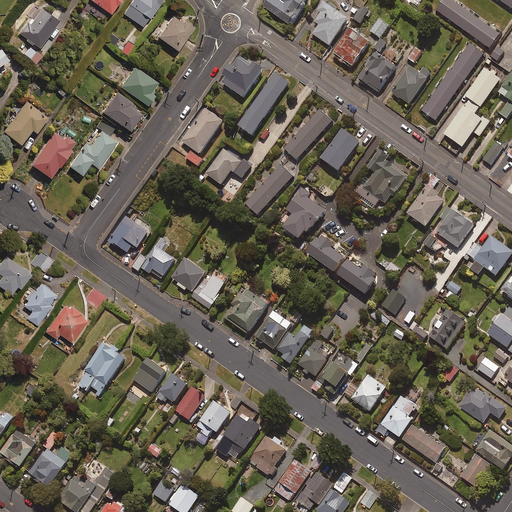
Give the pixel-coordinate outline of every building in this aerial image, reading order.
[(91,0),(109,13),(118,0),(91,0)] [(160,0),(132,0),(124,14),(143,27),(160,0)] [(305,1),(305,0),(267,0),(263,7),(292,26),(307,3),(305,1)] [(500,34),(452,0),(443,0),(437,10),(490,48),(500,34)] [(348,19),(323,1),(314,14),(318,17),(315,21),(320,25),(313,34),(330,46),(348,19)] [(58,20),(40,6),(20,33),(38,47),(50,31),(55,35),(60,27),(55,23),(58,20)] [(369,10),(363,6),(354,19),(360,23),(369,10)] [(182,21),(173,15),(158,36),(176,49),(193,26),(183,19),(182,21)] [(390,26),(380,19),(371,31),(381,38),(390,26)] [(370,42),(351,28),(333,53),(352,67),(370,42)] [(386,43),(381,39),(375,49),(380,52),(386,43)] [(484,54),(470,44),(422,110),(436,121),(484,54)] [(35,51),(29,46),(23,53),(30,58),(35,51)] [(505,52),(498,47),(491,56),(498,61),(505,52)] [(422,52),(417,48),(409,59),(414,63),(422,52)] [(397,66),(376,52),(357,78),(379,92),(397,66)] [(232,66),(231,65),(223,76),(225,77),(221,82),(244,98),(264,69),(253,61),(251,64),(240,56),(232,66)] [(421,73),(409,65),(392,92),(410,104),(431,73),(424,68),(421,73)] [(157,81),(134,66),(120,86),(146,104),(153,93),(150,91),(157,81)] [(469,99),(481,107),(501,79),(485,68),(465,96),(469,99)] [(289,83),(275,73),(238,126),(253,136),(289,83)] [(511,73),(499,92),(511,101),(511,73)] [(142,110),(116,92),(102,111),(129,130),(142,110)] [(463,147),(474,132),(480,136),(492,120),(485,116),(483,119),(476,114),(481,107),(469,99),(444,134),(463,147)] [(47,116),(27,100),(2,130),(19,144),(31,129),(35,132),(47,116)] [(511,112),(511,104),(508,102),(500,114),(507,119),(511,112)] [(224,121),(205,108),(182,141),(200,154),(224,121)] [(333,121),(320,109),(285,149),(298,160),(333,121)] [(114,129),(104,122),(96,132),(99,133),(92,142),(88,139),(68,165),(81,174),(90,162),(97,167),(116,141),(109,136),(114,129)] [(360,142),(343,129),(321,158),(339,171),(360,142)] [(63,139),(54,132),(30,162),(49,177),(75,143),(65,135),(63,139)] [(504,147),(496,142),(483,160),(491,165),(504,147)] [(250,167),(224,149),(206,174),(221,185),(232,171),(242,178),(250,167)] [(389,155),(380,149),(368,167),(375,172),(369,181),(365,177),(355,191),(375,206),(380,199),(388,205),(408,176),(386,160),(389,155)] [(203,160),(191,151),(186,158),(199,167),(203,160)] [(259,216),(293,176),(280,164),(245,204),(259,216)] [(447,198),(428,185),(407,214),(426,227),(447,198)] [(311,194),(302,187),(286,209),(293,214),(283,227),(300,239),(306,231),(309,233),(326,210),(308,198),(311,194)] [(474,225),(448,206),(440,217),(444,220),(435,231),(458,248),(474,225)] [(137,249),(149,232),(126,216),(109,241),(128,253),(133,245),(137,249)] [(321,233),(307,253),(366,294),(385,269),(364,254),(357,265),(333,248),(336,244),(321,233)] [(436,239),(430,235),(424,244),(430,248),(436,239)] [(511,255),(511,251),(491,236),(482,248),(476,243),(468,254),(477,261),(471,269),(479,275),(485,267),(497,276),(511,255)] [(172,243),(163,237),(141,268),(150,274),(151,272),(162,279),(176,259),(165,252),(172,243)] [(54,261),(40,250),(31,261),(45,272),(54,261)] [(29,272),(4,254),(0,259),(0,274),(1,275),(0,276),(0,286),(10,293),(16,286),(19,288),(29,272)] [(147,259),(141,255),(133,268),(139,271),(147,259)] [(177,284),(186,291),(187,288),(193,292),(206,273),(185,259),(172,278),(179,282),(177,284)] [(391,262),(386,269),(395,276),(400,270),(391,262)] [(219,294),(228,283),(213,270),(192,295),(210,310),(221,296),(219,294)] [(509,295),(508,297),(511,299),(511,275),(502,290),(509,295)] [(462,288),(452,281),(447,288),(457,295),(462,288)] [(51,304),(48,302),(55,293),(40,282),(33,291),(30,289),(24,298),(27,300),(23,305),(32,311),(27,318),(37,325),(51,304)] [(270,304),(246,286),(225,315),(250,332),(270,304)] [(407,298),(394,289),(381,307),(394,316),(407,298)] [(87,317),(64,301),(44,331),(55,338),(59,333),(71,342),(87,317)] [(467,322),(449,309),(429,336),(448,350),(467,322)] [(292,324),(274,311),(256,337),(274,350),(292,324)] [(511,321),(502,314),(488,333),(511,351),(511,321)] [(315,330),(306,324),(297,338),(290,333),(278,350),(285,355),(283,358),(291,364),(315,330)] [(334,330),(327,326),(321,334),(327,339),(334,330)] [(428,335),(417,328),(412,335),(423,343),(428,335)] [(323,344),(317,340),(299,364),(316,376),(328,360),(317,352),(323,344)] [(126,357),(104,342),(85,370),(87,371),(78,385),(87,391),(90,386),(101,393),(126,357)] [(508,357),(499,350),(495,357),(503,363),(508,357)] [(359,365),(342,353),(335,363),(332,361),(312,389),(323,396),(326,393),(333,398),(349,375),(351,376),(359,365)] [(500,367),(486,358),(478,370),(492,379),(500,367)] [(166,372),(149,359),(134,380),(152,392),(166,372)] [(460,369),(453,365),(444,377),(450,382),(460,369)] [(188,384),(172,374),(156,397),(166,403),(169,399),(175,403),(188,384)] [(387,388),(368,375),(352,400),(370,412),(387,388)] [(39,389),(31,382),(25,390),(33,396),(39,389)] [(352,397),(358,387),(351,383),(345,393),(352,397)] [(460,407),(483,423),(491,413),(500,420),(508,409),(474,386),(460,407)] [(206,396),(193,387),(176,411),(190,421),(206,396)] [(418,407),(402,395),(382,425),(400,438),(413,419),(411,417),(418,407)] [(231,413),(215,401),(195,428),(208,437),(213,430),(217,433),(231,413)] [(2,416),(0,414),(0,437),(13,418),(5,412),(2,416)] [(248,422),(237,415),(215,449),(227,457),(228,454),(237,459),(244,448),(246,450),(261,426),(250,419),(248,422)] [(445,447),(413,425),(403,440),(435,462),(445,447)] [(37,444),(17,430),(0,454),(19,468),(37,444)] [(511,458),(511,445),(491,431),(477,450),(504,469),(511,458)] [(278,469),(276,467),(287,451),(266,437),(249,462),(272,477),(278,469)] [(163,450),(152,442),(147,450),(158,458),(163,450)] [(56,455),(47,449),(28,475),(48,489),(72,454),(62,447),(56,455)] [(317,470),(324,459),(318,455),(311,465),(317,470)] [(491,465),(477,455),(461,477),(476,487),(491,465)] [(312,471),(296,460),(274,490),(291,502),(312,471)] [(90,511),(116,475),(106,468),(95,484),(88,480),(83,487),(72,479),(57,500),(74,511),(78,511),(80,511),(81,511),(90,511)] [(352,478),(344,472),(334,487),(343,493),(352,478)] [(306,484),(308,486),(293,506),(301,511),(308,511),(316,502),(319,504),(334,486),(318,473),(313,480),(311,478),(306,484)] [(176,486),(164,478),(154,495),(166,502),(176,486)] [(188,511),(200,496),(182,484),(169,504),(180,511),(188,511)] [(345,511),(352,504),(333,490),(315,511),(345,511)] [(378,497),(368,491),(360,502),(370,509),(378,497)] [(250,511),(254,506),(242,498),(233,511),(250,511)]
